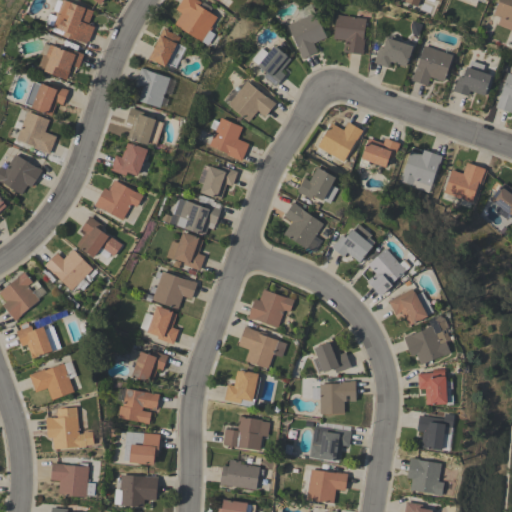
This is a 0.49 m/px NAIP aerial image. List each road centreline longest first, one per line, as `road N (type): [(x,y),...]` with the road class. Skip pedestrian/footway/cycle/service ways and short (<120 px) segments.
road 1 (residential): [(188,511),(190,390),(275,162),(327,86)]
road 2 (residential): [(372,511),(388,399),(373,344),(341,302),(301,276),(240,257)]
road 3 (residential): [(0,262),(64,198),(143,0)]
road 4 (residential): [(327,86),(511,148)]
road 5 (residential): [(14,511),(19,480),(0,391)]
